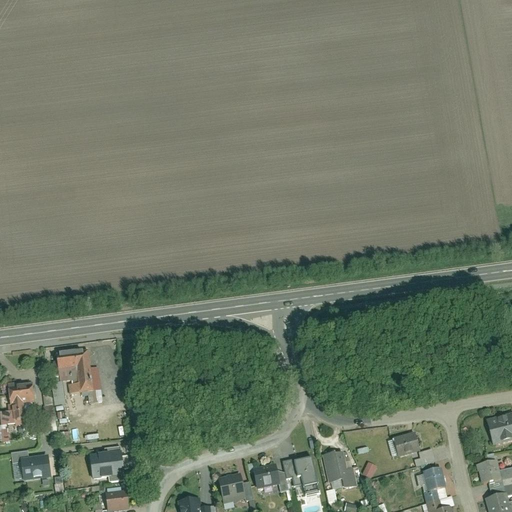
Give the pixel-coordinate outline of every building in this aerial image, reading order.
[(78,354),(55,357),(56,362),(53,362),(54,372),(58,371),(60,384),(71,383),(72,387),(68,387),(69,396),(93,393),(88,357),(79,358),(78,354)] [(17,382),(8,383),(11,406),(0,408),(2,426),(15,424),(15,420),(39,417),(33,385),(17,385),(17,382)] [(511,416),(487,423),(494,448),(511,443),(511,416)] [(59,434),(60,445),(70,444),(69,433),(59,434)] [(421,453),(415,435),(393,441),(398,459),(421,453)] [(127,477),(123,454),(92,459),(95,481),(127,477)] [(337,455),(324,458),(330,485),(344,482),(346,492),(358,489),(354,470),(349,471),(346,456),(338,458),(337,455)] [(52,479),(49,458),(21,462),(24,483),(52,479)] [(320,493),(314,461),(299,464),(298,461),(283,463),(287,482),(294,480),(296,489),(303,488),(305,496),(320,493)] [(498,461),(479,465),(483,484),(503,481),(498,461)] [(372,480),(377,466),(367,463),(362,476),(372,480)] [(277,466),(254,471),(258,491),(281,486),(277,466)] [(443,467),(425,471),(429,491),(447,488),(443,467)] [(242,476),(219,481),(225,505),(248,500),(242,476)] [(126,511),(130,511),(127,493),(106,496),(108,511),(126,511)] [(511,511),(511,508),(508,493),(486,499),(489,511),(511,511)] [(201,502),(179,504),(180,511),(217,511),(217,508),(202,510),(201,502)] [(345,510),(350,511),(354,511),(356,507),(348,503),(345,510)]
